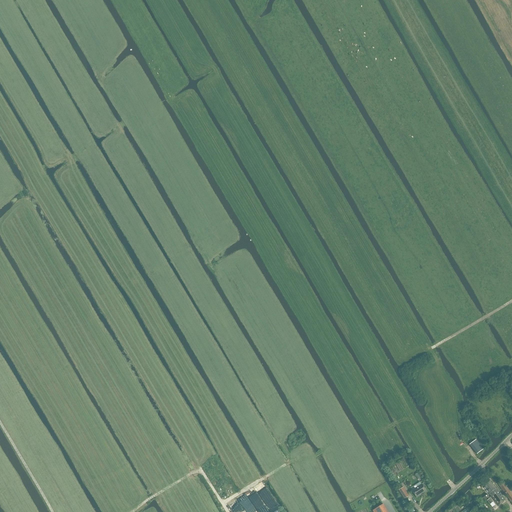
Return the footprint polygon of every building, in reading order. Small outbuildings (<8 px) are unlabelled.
[(491,497),(498,492),(490,481),(483,487),(491,497)] [(511,495),(503,483),(499,486),(511,503),(511,495)] [(423,494),(426,492),(422,484),(412,491),(416,497),(422,494),(423,494)] [(404,499),(409,496),(403,488),(399,490),(404,499)] [(498,492),(491,497),(498,506),(505,501),(498,492)]
